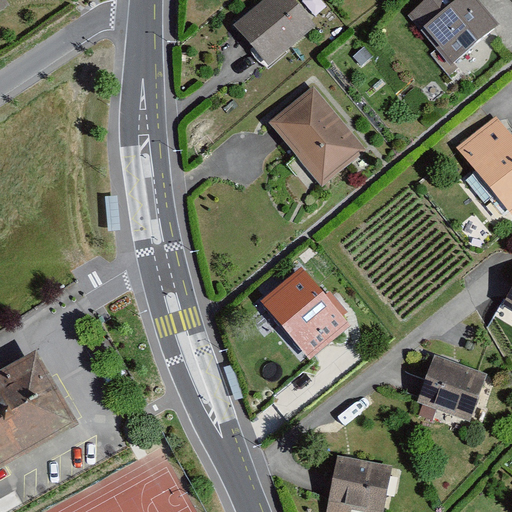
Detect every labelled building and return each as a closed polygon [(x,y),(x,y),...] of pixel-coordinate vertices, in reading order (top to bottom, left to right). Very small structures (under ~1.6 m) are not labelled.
[(311,36),(280,0),(271,0),(230,34),(264,75),(311,36)] [(442,73),(493,33),(466,0),(436,0),(404,25),(442,73)] [(310,96),(266,131),(316,191),(360,156),(310,96)] [(450,160),(505,226),(511,219),(511,153),(490,127),(450,160)] [(267,320),(307,364),(337,338),(298,293),(267,320)] [(35,355),(0,374),(0,468),(76,424),(35,355)] [(416,417),(468,434),(484,384),(432,367),(416,417)] [(322,511),(385,511),(390,479),(329,470),(322,511)] [(15,491),(0,498),(0,511),(6,511),(22,503),(15,491)]
